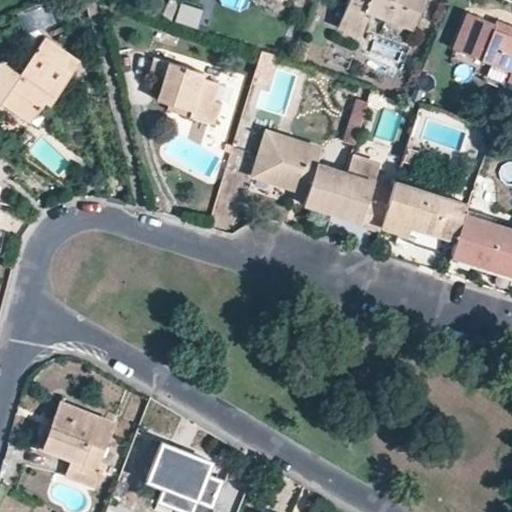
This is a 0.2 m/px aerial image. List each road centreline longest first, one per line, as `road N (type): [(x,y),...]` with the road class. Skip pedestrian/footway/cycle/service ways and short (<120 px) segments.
road 1 (residential): [(27,297),(46,234),(83,213),(511,341)]
road 2 (residential): [(386,511),(27,297)]
